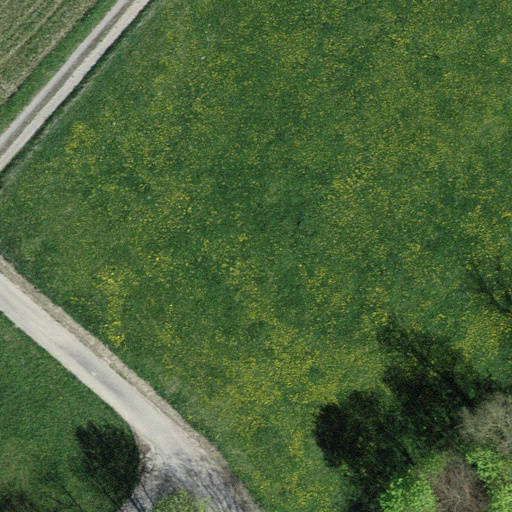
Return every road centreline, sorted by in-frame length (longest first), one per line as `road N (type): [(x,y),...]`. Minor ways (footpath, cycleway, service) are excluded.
road 1 (track): [(0,289),(200,455)]
road 2 (track): [(0,155),(134,0)]
